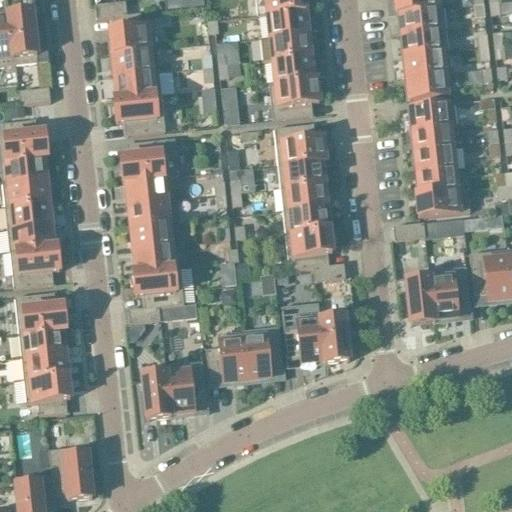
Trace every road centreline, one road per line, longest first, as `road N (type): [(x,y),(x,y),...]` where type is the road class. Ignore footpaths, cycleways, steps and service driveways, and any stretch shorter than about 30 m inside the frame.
road 1 (residential): [(121,509),(63,0)]
road 2 (residential): [(342,0),(385,386)]
road 3 (residential): [(121,509),(260,431),(385,386)]
road 4 (residential): [(385,386),(511,351)]
